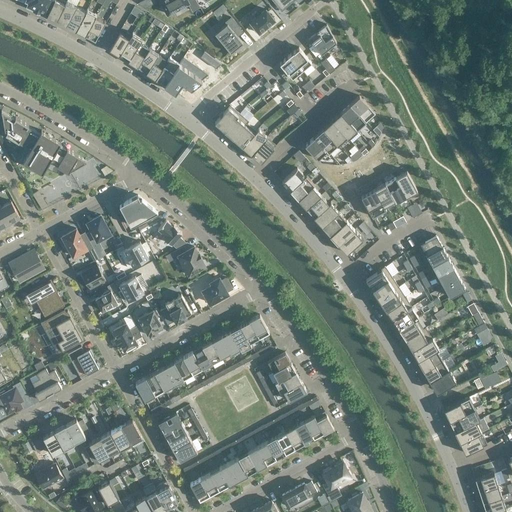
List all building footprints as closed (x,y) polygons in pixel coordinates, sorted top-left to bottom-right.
[(47,14),(53,0),(25,0),(26,0),(29,2),(27,5),(27,6),(28,6),(33,9),(34,9),(35,9),(39,11),(40,12),(46,15),(47,15),(47,14)] [(47,15),(57,20),(57,19),(65,2),(66,1),(65,1),(62,0),(54,0),(47,14),(47,15)] [(65,2),(57,20),(66,25),(76,5),(66,0),(66,1),(65,2)] [(144,0),(143,0),(138,3),(146,8),(148,7),(144,0)] [(159,0),(160,1),(168,14),(188,3),(192,11),(199,7),(195,0),(159,0)] [(76,5),(66,25),(76,30),(86,10),(76,5)] [(134,5),(130,12),(136,16),(132,23),(136,26),(145,12),(134,5)] [(97,14),(87,9),(86,10),(76,30),(85,35),(96,16),(97,14)] [(269,24),(274,20),(275,20),(274,19),(266,9),(250,22),(253,25),(251,26),(256,32),(258,31),(258,32),(259,32),(260,32),(264,28),(269,24)] [(96,16),(85,35),(95,41),(106,21),(96,16)] [(215,33),(231,53),(243,43),(236,34),(241,30),(231,17),(225,22),(226,24),(215,33)] [(336,42),(326,24),(318,30),(319,32),(316,34),(315,33),(308,38),(321,54),(336,42)] [(119,31),(109,49),(119,54),(129,37),(119,31)] [(140,41),(142,38),(141,38),(141,37),(140,37),(139,37),(139,36),(138,36),(138,35),(137,35),(136,35),(136,34),(135,34),(134,34),(134,33),(133,33),(133,32),(132,32),(129,37),(119,54),(128,60),(140,41)] [(140,41),(128,60),(137,66),(149,47),(140,41)] [(158,53),(149,47),(137,66),(146,72),(158,53)] [(294,50),(289,54),(302,70),(311,62),(299,47),(294,50)] [(204,51),(200,57),(216,68),(221,64),(204,51)] [(158,53),(146,72),(155,78),(167,60),(158,53)] [(302,70),(289,54),(284,59),(280,63),(292,78),(302,70)] [(164,84),(179,63),(170,56),(167,60),(155,78),(164,84)] [(326,58),(321,62),(329,73),(335,69),(326,58)] [(179,63),(164,84),(175,92),(183,82),(191,88),(202,79),(179,63)] [(359,95),(350,104),(366,122),(375,113),(359,95)] [(224,130),(239,113),(230,104),(222,113),(221,112),(218,115),(220,116),(215,122),(224,130)] [(350,104),(341,112),(357,130),(366,122),(350,104)] [(47,133),(41,130),(40,133),(28,126),(29,125),(15,117),(15,118),(1,110),(5,133),(6,133),(5,134),(19,141),(30,148),(23,161),(43,172),(50,160),(57,164),(68,171),(69,171),(87,160),(78,155),(78,154),(67,148),(66,148),(59,144),(61,141),(55,138),(55,137),(47,133)] [(357,130),(341,112),(332,120),(347,136),(346,136),(348,138),(357,130)] [(239,113),(224,130),(233,138),(247,122),(248,120),(239,113)] [(332,120),(323,128),(338,144),(346,136),(347,136),(332,120)] [(247,122),(233,138),(242,146),(256,130),(247,122)] [(376,126),(372,129),(379,136),(381,131),(376,126)] [(256,130),(242,146),(251,154),(266,136),(267,136),(258,128),(256,130)] [(338,144),(323,128),(314,136),(327,150),(329,152),(338,144)] [(266,136),(251,154),(261,162),(276,144),(266,136)] [(327,150),(314,136),(305,144),(318,159),(327,150)] [(113,170),(106,166),(101,169),(104,175),(113,170)] [(297,167),(282,181),(290,190),(305,176),(297,167)] [(417,190),(407,170),(395,177),(406,196),(417,190)] [(314,184),(306,175),(305,176),(290,190),(298,199),(313,185),(314,184)] [(394,200),(395,202),(406,196),(395,177),(385,182),(394,200)] [(374,188),(384,206),(384,205),(394,200),(385,182),(374,188)] [(306,208),(321,194),(313,185),(298,199),(306,208)] [(361,195),(372,217),(386,209),(384,205),(384,206),(374,188),(361,195)] [(119,204),(131,225),(158,211),(138,194),(119,204)] [(328,203),(321,194),(306,208),(314,216),(329,203),(328,203)] [(9,222),(10,224),(15,221),(14,220),(20,217),(11,201),(1,206),(0,206),(9,222)] [(328,203),(329,203),(314,216),(322,225),(338,211),(330,202),(330,201),(328,203)] [(0,206),(1,206),(0,204),(0,229),(3,228),(2,226),(9,222),(0,206)] [(322,225),(330,234),(346,220),(338,211),(322,225)] [(101,214),(87,222),(97,240),(99,239),(100,240),(102,241),(108,237),(109,235),(108,234),(111,233),(101,214)] [(172,243),(176,247),(185,242),(178,236),(182,232),(174,224),(173,225),(166,219),(158,228),(165,234),(163,236),(171,244),(172,243)] [(354,229),(346,220),(330,234),(338,243),(354,229)] [(390,230),(395,227),(393,221),(387,224),(390,230)] [(76,228),(62,236),(73,256),(87,248),(76,228)] [(363,238),(354,229),(338,243),(346,252),(346,253),(363,238)] [(426,254),(442,245),(436,234),(420,243),(426,253),(426,254)] [(136,243),(124,250),(133,265),(148,257),(146,252),(150,249),(146,242),(142,244),(141,244),(138,245),(136,243)] [(183,245),(171,252),(174,258),(179,255),(185,266),(183,267),(187,274),(188,273),(189,274),(196,270),(197,271),(204,267),(203,266),(205,265),(201,259),(201,258),(200,258),(198,254),(198,253),(198,252),(198,253),(194,246),(186,250),(183,245)] [(432,264),(448,256),(442,245),(426,254),(426,253),(424,255),(430,266),(432,265),(432,264)] [(34,249),(9,262),(15,272),(19,270),(24,279),(44,268),(34,249)] [(438,275),(453,266),(448,256),(432,264),(432,265),(437,275),(438,275)] [(97,265),(81,273),(89,287),(105,279),(97,265)] [(372,288),(392,276),(385,265),(366,278),(372,288)] [(443,285),(459,277),(453,266),(438,275),(437,275),(435,276),(442,287),(444,286),(443,285)] [(0,290),(8,286),(0,270),(0,290)] [(122,289),(118,292),(122,299),(130,295),(131,298),(144,291),(135,275),(119,284),(122,289)] [(379,298),(398,286),(392,276),(372,288),(379,298)] [(219,277),(211,282),(212,284),(203,290),(203,291),(202,292),(205,299),(207,298),(210,303),(215,300),(216,300),(216,299),(218,298),(219,298),(227,293),(226,291),(232,288),(226,277),(220,280),(219,277)] [(449,296),(465,288),(459,277),(443,285),(444,286),(449,296)] [(42,283),(30,289),(31,290),(25,293),(30,303),(36,300),(45,315),(44,316),(64,305),(56,289),(51,278),(47,280),(48,281),(42,284),(42,283)] [(96,298),(102,310),(117,302),(113,294),(118,291),(113,282),(107,285),(110,289),(103,293),(103,294),(96,298)] [(386,308),(403,297),(403,298),(405,296),(398,286),(379,298),(386,308)] [(466,290),(461,293),(466,302),(471,299),(466,290)] [(169,300),(165,302),(175,321),(176,321),(177,321),(186,316),(186,315),(191,312),(181,293),(177,295),(177,294),(168,299),(169,300)] [(8,296),(3,299),(7,307),(13,304),(8,296)] [(403,297),(386,308),(392,318),(409,307),(403,298),(403,297)] [(473,302),(467,305),(472,314),(478,311),(473,302)] [(399,329),(416,317),(409,307),(392,318),(399,329)] [(443,307),(437,311),(441,316),(447,312),(443,307)] [(41,321),(57,352),(83,338),(67,310),(66,311),(64,308),(41,321)] [(161,326),(162,326),(153,309),(139,317),(147,334),(149,333),(150,336),(157,332),(157,331),(163,328),(161,326)] [(482,318),(478,311),(473,314),(477,321),(482,318)] [(249,319),(259,337),(269,332),(259,314),(249,319)] [(406,339),(423,328),(416,317),(399,329),(406,339)] [(250,342),(259,337),(249,319),(240,325),(250,342)] [(137,343),(135,339),(142,335),(136,326),(130,329),(126,322),(113,329),(124,350),(137,343)] [(484,322),(477,326),(483,335),(489,332),(484,322)] [(250,342),(240,325),(230,330),(240,347),(240,348),(242,351),(252,345),(250,342)] [(412,349),(431,338),(425,327),(423,328),(406,339),(412,349)] [(231,353),(240,348),(240,347),(230,330),(221,335),(231,353)] [(489,332),(483,336),(487,343),(493,339),(489,332)] [(221,357),(230,352),(230,353),(231,353),(221,335),(211,340),(221,357)] [(437,348),(437,349),(439,348),(438,347),(432,337),(431,338),(412,349),(418,359),(437,348)] [(222,358),(221,357),(211,340),(202,345),(212,363),(222,358)] [(202,345),(193,350),(202,368),(212,363),(202,345)] [(84,351),(81,346),(67,353),(80,377),(98,367),(99,366),(97,362),(96,362),(92,356),(93,355),(90,349),(89,349),(84,351)] [(437,349),(437,348),(418,359),(424,370),(443,359),(437,349)] [(193,350),(183,356),(193,373),(202,368),(193,350)] [(273,371),(282,366),(291,361),(285,351),(267,361),(273,371)] [(183,379),(193,373),(183,356),(174,361),(183,379)] [(449,369),(443,359),(424,370),(430,380),(449,369)] [(41,360),(34,364),(37,369),(44,366),(41,360)] [(55,361),(48,364),(51,369),(58,366),(55,361)] [(174,384),(183,379),(174,361),(164,366),(174,384)] [(291,361),(282,366),(273,371),(278,380),(296,371),(291,361)] [(164,389),(174,384),(164,366),(159,369),(155,371),(164,389)] [(39,400),(54,392),(54,391),(62,387),(58,381),(60,380),(55,370),(49,373),(46,368),(37,374),(39,378),(32,382),(37,391),(35,393),(39,400)] [(430,380),(436,392),(449,384),(450,386),(455,383),(455,381),(456,381),(449,369),(430,380)] [(155,394),(164,389),(155,371),(145,376),(155,394)] [(301,380),(296,371),(278,380),(275,382),(280,392),(283,390),(301,380)] [(487,375),(481,378),(485,386),(491,383),(487,375)] [(145,400),(155,394),(145,376),(135,382),(145,400)] [(479,377),(473,379),(477,388),(483,385),(479,377)] [(283,390),(289,400),(306,390),(301,380),(283,390)] [(7,413),(16,408),(21,406),(19,402),(23,400),(16,387),(0,395),(0,407),(3,406),(7,413)] [(469,396),(444,408),(449,420),(474,408),(469,396)] [(116,403),(111,406),(114,411),(119,408),(116,403)] [(111,406),(105,409),(108,414),(114,411),(111,406)] [(474,408),(449,420),(454,431),(476,420),(480,418),(474,408)] [(324,410),(315,415),(314,416),(323,432),(333,427),(324,410)] [(176,411),(158,421),(161,426),(164,425),(166,429),(163,430),(163,431),(181,421),(176,411)] [(304,420),(314,437),(323,432),(314,416),(315,415),(314,414),(304,420)] [(76,418),(65,424),(74,442),(85,436),(81,427),(78,422),(76,418)] [(132,418),(121,425),(131,442),(142,436),(132,418)] [(304,420),(295,425),(304,443),(307,441),(309,440),(308,438),(311,436),(312,436),(313,438),(314,437),(304,420)] [(454,431),(460,441),(481,431),(476,420),(454,431)] [(186,431),(181,421),(163,431),(166,436),(169,434),(171,438),(168,440),(169,440),(186,431)] [(74,442),(65,424),(54,430),(64,448),(74,442)] [(111,430),(120,448),(131,442),(121,425),(111,430)] [(285,430),(295,448),(304,443),(295,425),(285,430)] [(64,448),(54,430),(43,436),(53,454),(64,448)] [(111,430),(100,436),(110,454),(120,448),(111,430)] [(276,435),(285,453),(295,448),(285,430),(276,435)] [(169,440),(174,450),(192,440),(186,431),(169,440)] [(465,453),(487,442),(481,431),(460,441),(465,453)] [(276,458),(285,453),(276,435),(266,440),(276,458)] [(97,458),(98,460),(110,454),(100,436),(89,442),(94,452),(97,458)] [(43,440),(33,445),(37,452),(47,447),(43,440)] [(197,450),(192,440),(174,450),(179,460),(197,450)] [(266,440),(257,446),(267,463),(276,458),(266,440)] [(257,468),(267,463),(257,446),(248,451),(247,451),(257,468)] [(248,474),(257,468),(247,451),(248,451),(246,449),(237,454),(238,456),(248,474)] [(94,452),(89,454),(92,461),(97,458),(94,452)] [(238,456),(228,461),(238,479),(248,474),(238,456)] [(229,484),(238,479),(228,461),(219,466),(229,484)] [(55,462),(35,473),(43,487),(63,476),(55,462)] [(328,481),(322,484),(328,495),(339,489),(336,483),(350,476),(342,462),(336,465),(329,469),(323,472),(328,481)] [(219,489),(229,484),(219,466),(209,472),(219,489)] [(66,467),(61,470),(66,479),(71,476),(66,467)] [(210,494),(219,489),(209,472),(200,477),(210,494)] [(498,484),(494,472),(475,478),(479,490),(498,484)] [(200,500),(210,494),(200,477),(190,482),(200,500)] [(119,497),(109,479),(98,485),(105,498),(108,503),(119,497)] [(157,490),(166,507),(178,501),(166,480),(155,486),(157,490)] [(304,482),(282,494),(289,507),(317,491),(311,481),(305,484),(304,482)] [(482,501),(501,495),(498,484),(479,490),(482,501)] [(78,502),(82,510),(87,507),(89,511),(90,511),(102,506),(100,501),(105,498),(98,485),(80,495),(83,500),(78,502)] [(157,490),(146,496),(155,511),(158,511),(166,507),(157,490)] [(373,511),(362,492),(348,500),(354,511),(373,511)] [(324,494),(317,497),(321,505),(328,501),(324,494)] [(56,501),(61,506),(66,500),(61,495),(56,501)] [(485,511),(488,511),(505,507),(502,495),(501,495),(482,501),(485,511)] [(155,511),(146,496),(136,501),(141,511),(155,511)] [(251,511),(250,511),(251,511),(277,511),(272,501),(272,500),(271,500),(263,504),(259,507),(251,511)] [(141,511),(136,501),(125,508),(127,511),(141,511)] [(328,503),(320,508),(321,511),(324,511),(331,509),(328,503)]
